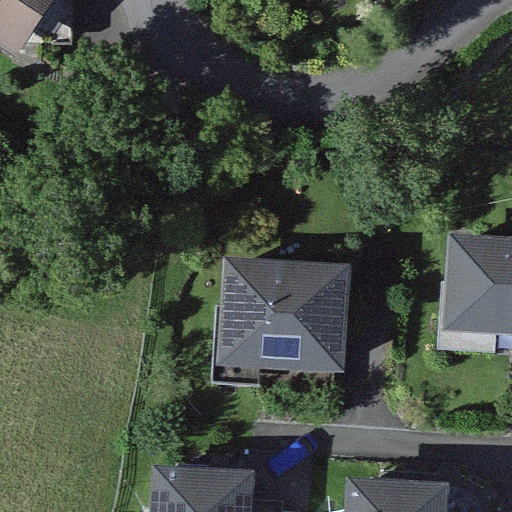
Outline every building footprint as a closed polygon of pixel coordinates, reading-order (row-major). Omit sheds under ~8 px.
[(0,0),(0,41),(22,56),(58,0),(0,0)] [(511,247),(448,245),(444,341),(511,343),(511,247)] [(354,265),(222,263),(220,380),(352,383),(354,265)] [(257,511),(260,479),(155,472),(152,511),(257,511)] [(451,511),(452,494),(346,491),(345,511),(451,511)]
